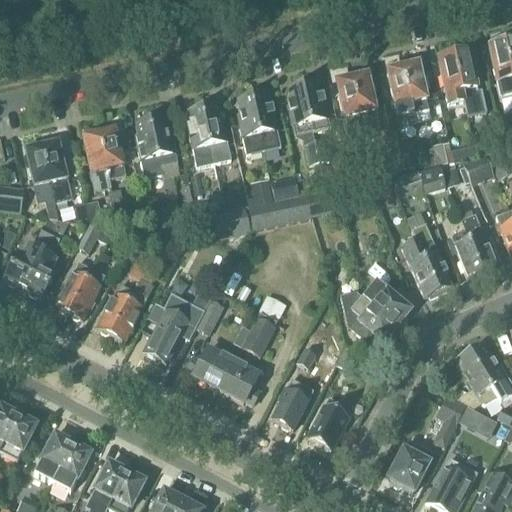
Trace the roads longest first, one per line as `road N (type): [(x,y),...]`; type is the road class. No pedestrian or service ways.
road 1 (unclassified): [(0,108),(510,0)]
road 2 (residential): [(340,500),(0,324)]
road 3 (residential): [(340,500),(411,370),(451,330),(511,304)]
